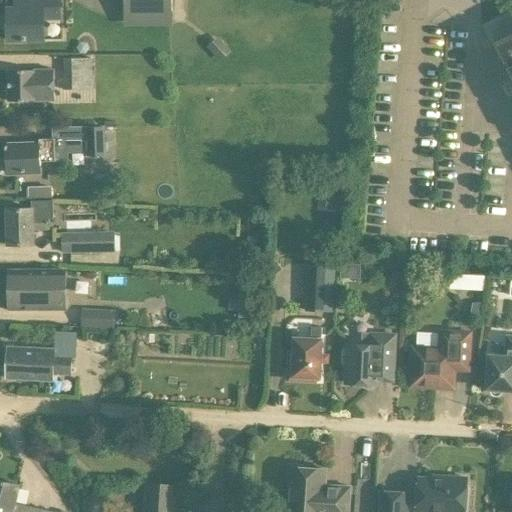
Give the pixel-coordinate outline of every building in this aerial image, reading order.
[(30,0),(30,7),(8,8),(9,41),(45,41),(44,17),(59,17),(58,0),(30,0)] [(124,0),(125,12),(172,11),(172,0),(124,0)] [(511,33),(494,42),(505,63),(507,63),(509,67),(507,68),(511,78),(511,33)] [(63,89),(92,89),(92,58),(63,58),(63,89)] [(10,101),(36,101),(55,101),(54,70),(35,70),(9,71),(10,101)] [(38,138),(38,145),(6,146),(7,156),(3,159),(3,167),(7,170),(7,173),(42,172),(42,161),(68,160),(67,151),(90,150),(90,156),(104,156),(103,126),(55,127),(55,138),(38,138)] [(28,187),(28,199),(52,198),(52,186),(28,187)] [(328,186),(326,208),(342,210),(344,187),(328,186)] [(35,245),(35,231),(49,231),(48,219),(53,219),(53,201),(31,201),(31,209),(8,209),(8,245),(35,245)] [(61,236),(61,253),(107,253),(107,233),(92,233),(92,221),(65,221),(65,236),(61,236)] [(305,308),(335,309),(336,263),(306,263),(305,308)] [(10,309),(65,309),(64,271),(10,271),(10,309)] [(453,287),(485,288),(485,279),(453,279),(453,287)] [(114,330),(115,311),(81,309),(80,328),(114,330)] [(169,325),(167,309),(150,312),(152,327),(169,325)] [(290,353),(288,381),(316,382),(316,378),(320,378),(322,328),(312,327),(311,339),(295,338),(294,353),(290,353)] [(54,380),(54,374),(71,375),(72,358),(75,358),(76,333),(55,332),(54,350),(9,348),(8,378),(54,380)] [(441,332),(440,350),(413,348),(412,365),(416,366),(415,383),(435,384),(435,388),(454,389),(455,361),(469,362),(470,333),(441,332)] [(343,352),(342,363),(347,368),(346,383),(362,384),(365,389),(371,389),(373,385),(378,385),(378,381),(393,382),(394,366),(395,336),(371,335),(362,334),(361,346),(348,346),(348,348),(343,352)] [(489,355),(486,390),(490,390),(492,394),(496,396),(500,395),(503,391),(511,392),(511,337),(507,337),(505,357),(489,355)] [(287,471),(287,479),(289,482),(287,511),(348,511),(350,494),(324,493),(318,486),(319,470),(304,469),(301,466),(293,465),(287,471)] [(463,511),(466,478),(441,476),(441,480),(419,479),(417,511),(416,511),(463,511)] [(51,511),(39,510),(15,504),(19,486),(0,481),(0,511),(51,511)] [(147,484),(145,511),(175,511),(177,487),(147,484)] [(379,490),(378,511),(409,511),(410,492),(379,490)]
